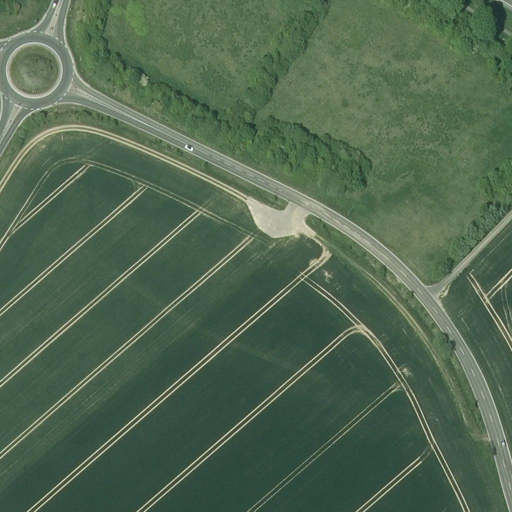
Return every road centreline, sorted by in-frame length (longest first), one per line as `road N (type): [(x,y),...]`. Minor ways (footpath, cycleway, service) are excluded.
road 1 (track): [(0,187),(29,143),(67,128),(121,141),(286,221),(387,293),(443,371),(480,447),(501,450)]
road 2 (tertiary): [(59,83),(300,201),(376,249),(445,326),(495,430)]
